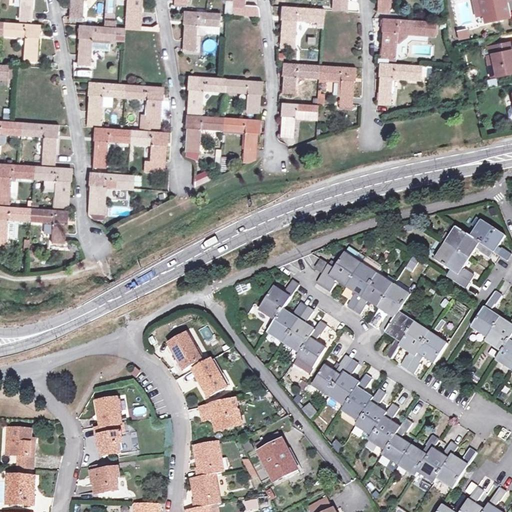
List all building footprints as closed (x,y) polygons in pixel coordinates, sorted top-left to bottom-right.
[(20,0),(19,13),(17,13),(17,17),(19,17),(19,20),(31,20),(33,0),(20,0)] [(70,0),(70,16),(82,17),(83,0),(70,0)] [(128,0),(127,23),(140,24),(141,0),(128,0)] [(378,0),(378,12),(390,13),(391,0),(378,0)] [(481,0),(484,15),(488,15),(489,21),(500,19),(500,15),(508,13),(505,0),(481,0)] [(317,28),(323,28),(324,9),(283,6),(282,19),(284,19),(281,47),(294,48),(296,20),(317,22),(317,28)] [(219,27),(220,13),(209,13),(185,11),(183,24),(185,24),(183,51),(195,52),(198,25),(219,27)] [(384,32),(382,58),(381,63),(387,64),(387,59),(394,59),(395,33),(433,35),(434,22),(383,18),(382,31),(384,32)] [(4,22),(3,36),(25,37),(23,60),(37,61),(38,38),(40,38),(41,25),(4,22)] [(114,41),(115,27),(104,26),(79,25),(78,38),(80,38),(78,64),(90,65),(92,39),(114,41)] [(457,39),(468,38),(467,28),(456,29),(457,39)] [(306,44),(315,45),(315,36),(307,36),(306,44)] [(487,56),(490,67),(495,66),(497,76),(511,73),(511,42),(491,47),(493,55),(487,56)] [(320,79),(321,65),(283,62),(282,76),(284,76),(283,93),(295,94),(296,77),(320,79)] [(421,80),(421,76),(425,77),(425,70),(421,70),(422,66),(387,64),(381,63),(380,63),(379,77),(380,77),(379,104),(391,105),(393,78),(421,80)] [(0,77),(7,78),(8,65),(1,65),(0,64),(0,77)] [(321,65),(320,79),(341,80),(340,108),(352,109),(354,81),(355,81),(356,68),(321,65)] [(226,92),(227,79),(190,76),(189,89),(190,90),(189,114),(203,116),(204,105),(202,105),(203,90),(226,92)] [(227,79),(226,92),(247,94),(246,110),(259,111),(262,94),(263,81),(227,79)] [(125,98),(125,84),(90,82),(88,95),(90,95),(88,121),(100,122),(102,96),(125,98)] [(125,84),(125,98),(147,99),(146,115),(141,115),(140,130),(145,130),(145,123),(158,123),(160,100),(161,100),(162,87),(125,84)] [(105,98),(105,107),(114,107),(114,99),(105,98)] [(295,117),(317,119),(317,105),(282,103),(281,116),(282,116),(281,134),(293,135),(295,117)] [(223,131),(224,117),(203,116),(189,114),(187,114),(186,128),(188,128),(186,151),(198,152),(200,129),(223,131)] [(224,117),(223,131),(244,132),(242,162),(248,162),(256,159),(258,133),(260,119),(224,117)] [(0,133),(22,135),(23,122),(0,120),(0,133)] [(23,122),(22,135),(44,137),(43,163),(55,164),(57,138),(58,138),(59,124),(23,122)] [(131,143),(131,130),(95,127),(94,140),(95,140),(93,167),(106,167),(108,141),(131,143)] [(131,130),(131,143),(152,144),(150,171),(163,172),(164,145),(166,145),(168,132),(145,130),(140,130),(131,130)] [(34,179),(34,165),(0,163),(0,200),(10,201),(10,197),(17,198),(18,178),(34,179)] [(34,165),(34,179),(56,181),(54,207),(67,208),(69,182),(71,182),(72,168),(34,165)] [(211,168),(195,174),(195,186),(211,178),(211,168)] [(133,175),(128,174),(91,172),(90,186),(92,186),(89,214),(102,215),(104,187),(132,188),(133,175)] [(30,221),(31,208),(28,207),(0,205),(0,248),(6,249),(7,239),(11,239),(11,232),(19,224),(30,224),(30,221)] [(31,208),(30,221),(53,223),(52,243),(65,244),(66,224),(67,224),(68,210),(38,208),(31,208)] [(482,220),(477,229),(480,231),(475,239),(493,251),(500,256),(508,261),(511,254),(511,253),(503,248),(502,249),(499,247),(506,236),(482,220)] [(475,239),(471,237),(456,227),(451,235),(455,237),(450,245),(471,259),(477,249),(479,250),(479,251),(489,258),(493,251),(475,239)] [(477,229),(471,237),(475,239),(480,231),(477,229)] [(455,237),(451,235),(446,243),(450,245),(455,237)] [(450,245),(446,243),(441,251),(444,253),(450,245)] [(463,269),(471,259),(450,245),(444,253),(441,251),(435,259),(452,270),(448,277),(466,288),(475,275),(467,270),(466,271),(463,269)] [(352,261),(355,258),(347,252),(336,269),(330,265),(324,275),(318,283),(330,292),(336,284),(335,283),(336,281),(347,287),(360,267),(352,261)] [(360,267),(363,263),(355,258),(352,261),(360,267)] [(324,275),(330,265),(322,259),(315,269),(324,275)] [(369,272),(372,269),(363,263),(360,267),(369,272)] [(355,311),(379,274),(372,269),(369,272),(360,267),(347,287),(357,294),(356,297),(354,296),(348,306),(355,311)] [(387,279),(379,274),(355,311),(361,315),(367,305),(366,304),(368,302),(379,309),(393,288),(385,282),(387,279)] [(393,288),(395,284),(387,279),(385,282),(393,288)] [(276,321),(284,309),(296,292),(300,285),(294,280),(287,290),(288,291),(286,294),(276,287),(262,306),(270,312),(267,315),(276,321)] [(401,293),(404,290),(395,284),(393,288),(401,293)] [(349,299),(353,292),(345,288),(341,295),(349,299)] [(393,288),(379,309),(390,316),(388,319),(387,318),(381,328),(386,332),(400,312),(411,295),(404,290),(401,293),(393,288)] [(496,291),(472,328),(480,333),(482,330),(490,335),(502,317),(492,310),(496,305),(503,295),(496,291)] [(294,317),(284,309),(276,321),(270,330),(278,334),(276,338),(284,344),(309,307),(302,303),(296,313),(297,314),(294,317)] [(260,310),(267,315),(270,312),(262,306),(260,310)] [(294,346),(302,351),(316,331),(305,323),(307,320),(309,321),(315,311),(309,307),(284,344),(292,349),(294,346)] [(375,311),(372,324),(381,326),(383,316),(380,315),(381,312),(375,311)] [(386,355),(392,359),(400,346),(413,326),(405,321),(408,317),(400,312),(386,332),(398,339),(393,346),(392,346),(386,355)] [(416,322),(408,317),(405,321),(413,326),(416,322)] [(511,323),(502,317),(490,335),(488,338),(496,343),(494,347),(502,352),(511,336),(511,323)] [(316,331),(302,351),(300,354),(298,358),(306,364),(308,361),(316,366),(328,348),(316,341),(321,335),(322,335),(328,326),(322,322),(316,331)] [(416,322),(413,326),(400,346),(411,354),(409,357),(408,357),(402,365),(408,369),(429,336),(421,331),(424,327),(416,322)] [(429,336),(432,333),(424,327),(421,331),(429,336)] [(278,334),(270,330),(268,333),(276,338),(278,334)] [(482,330),(480,333),(488,338),(490,335),(482,330)] [(424,357),(435,364),(446,347),(438,342),(440,338),(432,333),(429,336),(408,369),(415,374),(420,365),(419,364),(424,357)] [(192,366),(203,360),(197,349),(189,335),(170,345),(185,370),(192,366)] [(496,360),(504,366),(507,362),(511,365),(511,336),(502,352),(496,360)] [(446,347),(448,343),(440,338),(438,342),(446,347)] [(486,342),(494,347),(496,343),(488,338),(486,342)] [(294,346),(292,349),(300,354),(302,351),(294,346)] [(197,349),(203,360),(207,358),(201,347),(197,349)] [(161,352),(168,367),(176,363),(169,348),(161,352)] [(326,365),(315,382),(323,388),(321,391),(329,397),(354,360),(347,355),(340,365),(342,366),(337,372),(326,365)] [(303,369),(306,364),(298,358),(294,363),(303,369)] [(203,360),(192,366),(195,371),(206,365),(203,360)] [(329,397),(337,401),(339,399),(347,404),(361,383),(351,376),(353,373),(354,374),(360,364),(354,360),(329,397)] [(210,398),(226,389),(218,375),(221,374),(214,361),(206,365),(195,371),(210,398)] [(314,369),(316,366),(308,361),(306,364),(314,369)] [(136,377),(141,373),(136,369),(132,373),(136,377)] [(223,373),(221,374),(218,375),(226,389),(231,386),(229,381),(228,382),(223,373)] [(343,411),(351,416),(353,413),(361,418),(375,397),(364,390),(367,386),(368,387),(373,379),(367,374),(361,383),(347,404),(345,407),(343,411)] [(313,385),(321,391),(323,388),(315,382),(313,385)] [(375,397),(361,418),(359,422),(356,426),(365,432),(373,436),(388,412),(378,405),(380,402),(381,403),(387,393),(380,389),(375,397)] [(298,393),(292,399),(310,419),(317,412),(309,402),(307,404),(298,393)] [(98,402),(102,428),(123,424),(119,399),(98,402)] [(339,399),(337,401),(345,407),(347,404),(339,399)] [(201,409),(203,418),(216,415),(216,418),(214,418),(217,431),(238,427),(236,417),(241,416),(237,400),(201,409)] [(370,441),(378,446),(380,443),(388,448),(402,427),(391,420),(392,417),(394,418),(400,408),(394,404),(388,412),(373,436),(370,441)] [(353,413),(351,416),(359,422),(361,418),(353,413)] [(413,423),(407,419),(402,427),(388,448),(386,452),(383,455),(391,461),(393,457),(402,463),(413,446),(402,438),(406,432),(407,433),(413,423)] [(101,438),(102,445),(104,457),(123,454),(122,444),(124,444),(123,433),(126,433),(124,424),(123,424),(102,428),(97,428),(98,438),(101,438)] [(33,442),(33,439),(34,430),(10,428),(9,442),(16,442),(15,455),(19,456),(19,470),(35,471),(37,443),(33,442)] [(370,441),(373,436),(365,432),(363,436),(370,441)] [(256,445),(260,453),(284,441),(280,433),(256,445)] [(424,453),(413,446),(402,463),(410,468),(408,472),(416,477),(419,473),(421,469),(434,448),(440,440),(433,435),(426,445),(428,447),(424,453)] [(241,444),(247,455),(255,451),(249,441),(241,444)] [(284,441),(260,453),(276,482),(299,470),(284,441)] [(434,448),(421,469),(429,474),(426,478),(435,483),(437,479),(440,476),(453,454),(458,446),(452,442),(446,451),(447,452),(445,455),(434,448)] [(378,446),(386,452),(388,448),(380,443),(378,446)] [(199,469),(201,478),(216,475),(225,473),(220,444),(196,448),(199,469)] [(447,481),(445,484),(453,490),(477,453),(471,448),(465,457),(466,459),(464,461),(453,454),(440,476),(447,481)] [(248,457),(242,460),(250,477),(257,475),(248,457)] [(391,461),(400,467),(402,463),(393,457),(391,461)] [(410,468),(402,463),(400,467),(408,472),(410,468)] [(106,470),(92,472),(93,480),(94,479),(96,494),(120,491),(118,478),(121,478),(120,468),(106,470)] [(419,473),(426,478),(429,474),(421,469),(419,473)] [(196,500),(198,509),(211,507),(221,505),(216,475),(201,478),(198,478),(192,479),(196,500)] [(9,504),(32,506),(33,497),(36,497),(37,477),(11,476),(9,504)] [(437,479),(445,484),(447,481),(440,476),(437,479)] [(462,511),(484,511),(486,510),(476,503),(477,500),(478,501),(484,492),(478,488),(470,499),(462,511)] [(484,511),(502,511),(496,508),(500,501),(501,501),(507,492),(500,488),(486,510),(484,511)] [(462,511),(470,499),(464,495),(458,504),(459,506),(455,511),(444,504),(438,511),(462,511)] [(256,499),(244,501),(246,511),(258,509),(256,499)]
